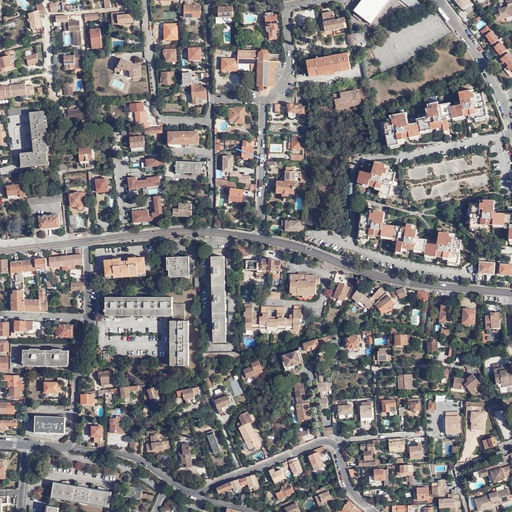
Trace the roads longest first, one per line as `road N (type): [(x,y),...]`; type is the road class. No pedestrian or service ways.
road 1 (tertiary): [(260,238),(389,279),(511,292)]
road 2 (residential): [(145,7),(50,15),(52,92)]
road 3 (residential): [(212,120),(158,113),(145,7)]
road 4 (residential): [(264,99),(290,67),(288,6),(330,0)]
road 5 (residential): [(196,495),(331,443)]
road 6 (residential): [(260,238),(264,99)]
road 7 (residential): [(73,447),(134,458),(196,495)]
road 8 (residential): [(88,318),(73,447)]
road 9 (tertiary): [(86,241),(213,232)]
